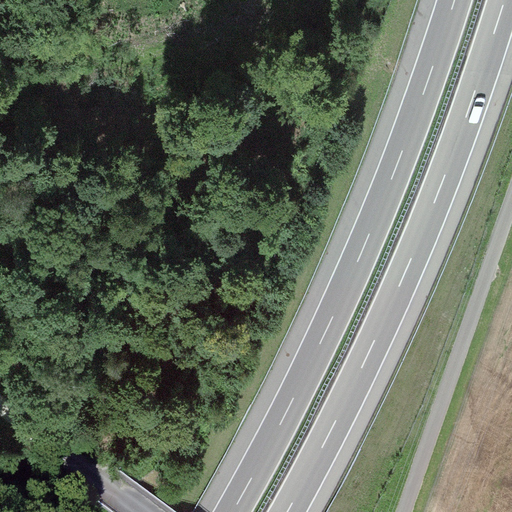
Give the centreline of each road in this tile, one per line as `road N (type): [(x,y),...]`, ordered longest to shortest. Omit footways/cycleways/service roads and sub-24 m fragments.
road 1 (motorway): [(455,0),(377,218),(234,511)]
road 2 (motorway): [(289,511),(403,280),(506,0)]
road 3 (track): [(408,511),(511,231)]
road 4 (track): [(0,406),(141,511)]
